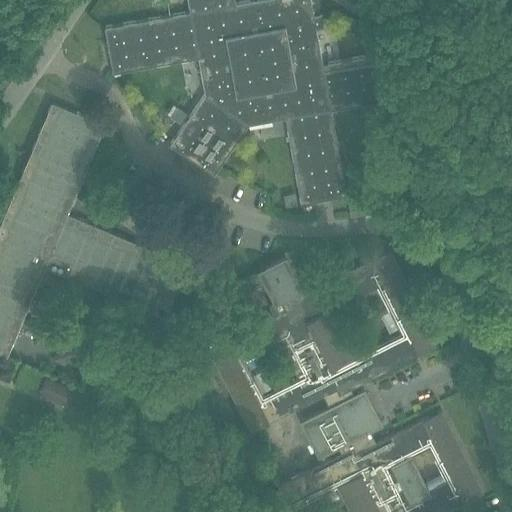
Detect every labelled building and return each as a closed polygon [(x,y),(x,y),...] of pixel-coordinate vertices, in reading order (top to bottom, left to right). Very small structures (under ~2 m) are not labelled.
[(286,118),(296,177),(301,203),(347,195),(331,110),(416,94),(408,49),(323,64),(316,29),(324,28),(321,15),(314,17),(310,0),(255,0),(236,4),(234,0),(187,0),(190,12),(104,27),(113,72),(199,58),(205,94),(170,144),(214,175),(249,125),(286,118)] [(0,224),(0,352),(7,356),(45,266),(166,317),(188,265),(67,213),(105,124),(52,102),(0,224)] [(377,425),(361,392),(354,395),(350,388),(414,356),(406,341),(411,338),(413,342),(419,354),(438,344),(390,249),(378,255),(295,297),(293,293),(301,289),(286,259),(260,272),(275,302),(281,299),(286,309),(209,348),(251,431),(324,394),(330,407),(305,420),(322,453),(338,445),(341,452),(278,484),(285,499),(281,502),(273,487),(254,496),(261,511),(445,511),(483,493),(441,410),(376,442),(369,429),(377,425)] [(45,391),(72,404),(81,387),(54,373),(45,391)] [(189,459),(199,482),(237,464),(225,442),(189,459)]
